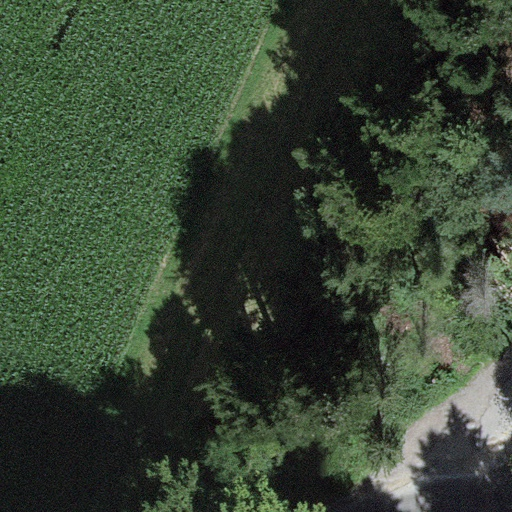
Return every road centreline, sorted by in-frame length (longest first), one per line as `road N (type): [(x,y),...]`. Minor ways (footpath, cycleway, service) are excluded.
road 1 (track): [(511,407),(436,450),(385,511)]
road 2 (track): [(436,450),(511,343)]
